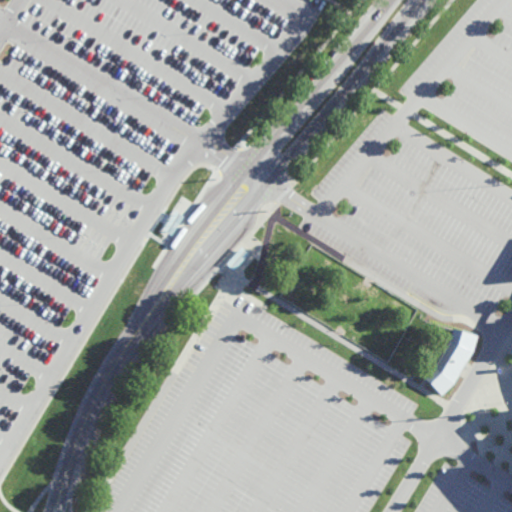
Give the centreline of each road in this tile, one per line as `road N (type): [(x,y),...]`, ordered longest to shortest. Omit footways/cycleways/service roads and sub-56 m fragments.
road 1 (residential): [(255,180),(138,332),(66,474)]
road 2 (residential): [(255,180),(315,133),(429,0)]
road 3 (residential): [(391,0),(299,109),(255,180)]
